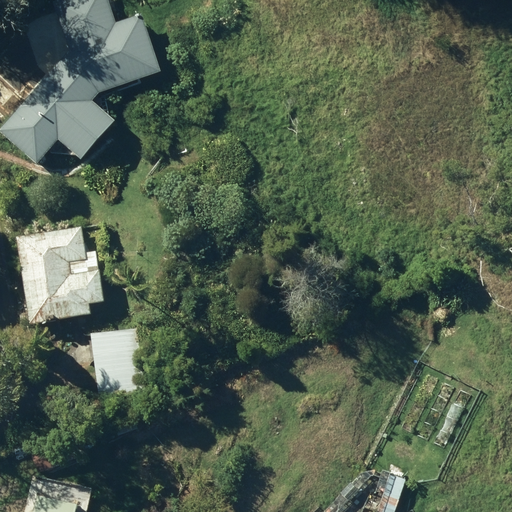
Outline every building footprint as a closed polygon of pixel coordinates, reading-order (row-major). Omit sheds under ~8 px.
[(25,239),(38,326),(99,317),(98,304),(112,302),(105,253),(94,255),(90,230),(25,239)] [(96,335),(103,399),(149,395),(142,330),(96,335)] [(41,474),(83,457),(81,451),(74,435),(32,453),(39,469),(41,474)] [(368,507),(381,511),(395,511),(408,478),(384,470),(379,484),(376,483),(368,507)] [(351,498),(360,489),(362,489),(354,480),(344,491),(345,492),(351,498)] [(78,511),(81,501),(44,494),(40,493),(39,495),(35,511),(25,511),(24,511),(78,511)]
